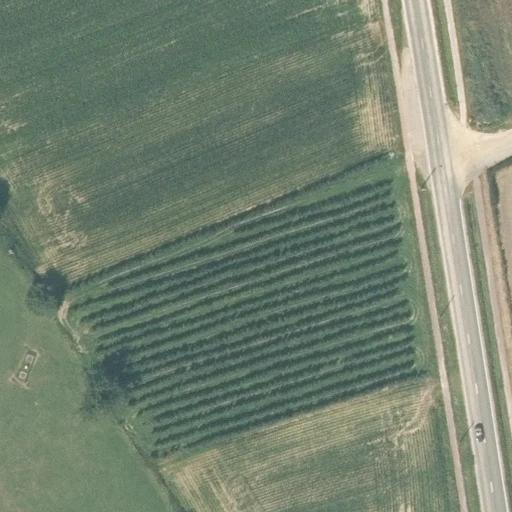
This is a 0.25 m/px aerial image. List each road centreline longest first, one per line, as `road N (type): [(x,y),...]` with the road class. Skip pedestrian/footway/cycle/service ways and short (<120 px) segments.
road 1 (secondary): [(438,162),(493,511)]
road 2 (secondary): [(410,0),(438,162)]
